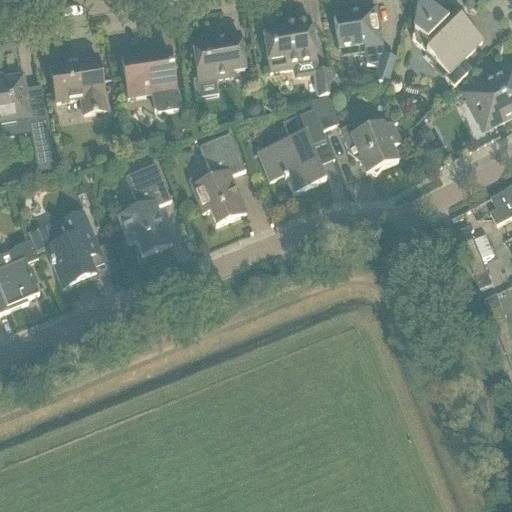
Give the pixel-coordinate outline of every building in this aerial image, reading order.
[(417,8),(411,42),(424,55),(424,60),(432,68),(435,65),(447,78),(444,81),(453,90),(467,76),(458,67),(482,44),(459,21),(457,23),(452,18),(447,23),(429,6),(417,8)] [(359,16),(333,20),(336,40),(338,52),(362,48),(364,61),(365,68),(376,71),(371,84),(386,89),(389,80),(395,61),(383,57),(375,9),(358,12),(359,16)] [(316,65),(312,40),(309,20),(290,23),(291,29),(262,34),(269,72),(291,69),(294,82),(314,79),(317,100),(334,97),(330,71),(317,73),(316,65)] [(245,77),(241,56),(238,36),(191,44),(198,87),(235,82),(235,79),(245,77)] [(169,54),(146,58),(145,51),(120,55),(128,102),(150,98),(153,113),(157,116),(177,113),(181,109),(180,98),(175,93),(169,54)] [(105,115),(100,79),(96,59),(74,63),(65,64),(66,68),(50,71),(56,110),(79,106),(81,119),(105,115)] [(511,78),(509,73),(463,97),(483,135),(511,119),(511,78)] [(23,78),(2,82),(2,78),(0,77),(0,136),(2,136),(0,127),(30,122),(23,78)] [(325,100),(310,105),(313,113),(317,123),(321,134),(337,128),(325,100)] [(251,105),(247,112),(248,117),(254,120),(258,118),(262,112),(261,107),(255,104),(251,105)] [(325,141),(317,123),(313,113),(282,126),(289,143),(256,157),(268,187),(284,179),(292,198),(325,184),(310,147),(325,141)] [(400,146),(392,128),(390,123),(374,129),(366,127),(361,135),(356,137),(352,128),(338,133),(348,157),(361,167),(365,178),(397,165),(391,150),(400,146)] [(47,134),(32,136),(37,168),(52,165),(47,134)] [(245,174),(237,156),(230,138),(200,150),(209,174),(188,182),(202,218),(210,215),(216,229),(245,217),(230,180),(245,174)] [(171,204),(163,186),(156,167),(125,180),(135,205),(115,213),(118,221),(116,222),(128,250),(136,247),(141,259),(171,247),(156,210),(171,204)] [(511,220),(511,190),(490,202),(496,212),(490,216),(496,229),(511,220)] [(60,226),(41,233),(49,251),(46,252),(62,292),(74,287),(76,291),(87,287),(85,283),(95,278),(88,261),(99,257),(82,216),(59,225),(60,226)] [(468,229),(456,234),(461,246),(472,242),(468,229)] [(468,264),(479,259),(472,242),(461,246),(468,264)] [(0,317),(28,306),(26,302),(38,297),(25,264),(36,260),(30,245),(13,252),(14,253),(18,263),(0,269),(0,317)] [(475,281),(486,277),(479,259),(468,264),(475,281)] [(475,281),(479,293),(491,288),(486,277),(475,281)] [(500,309),(488,314),(493,325),(505,321),(500,309)] [(499,343),(511,338),(505,321),(493,325),(499,343)] [(506,360),(511,357),(511,339),(511,338),(499,343),(506,360)]
